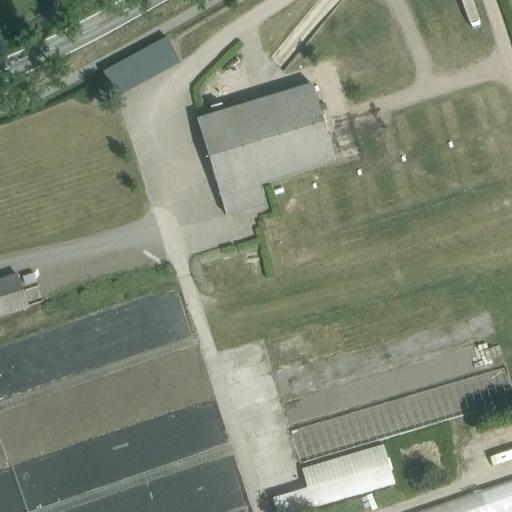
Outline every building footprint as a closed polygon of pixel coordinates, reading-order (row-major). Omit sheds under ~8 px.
[(167,40),(103,74),(120,104),(183,70),(167,40)] [(312,82),(196,119),(222,195),(257,184),(336,159),(312,82)] [(511,138),(509,128),(508,128),(498,86),(471,92),(489,166),(508,161),(510,169),(511,168),(511,138)] [(404,114),(378,121),(389,159),(415,152),(404,114)] [(357,128),(348,132),(362,169),(372,165),(357,128)] [(257,184),(222,195),(229,218),(264,207),(257,184)] [(325,187),(303,194),(314,230),(326,227),(317,197),(327,194),(325,187)] [(18,277),(0,283),(0,316),(28,307),(18,277)] [(511,399),(511,376),(485,286),(262,347),(297,464),(511,399)] [(471,474),(511,460),(511,430),(462,447),(471,474)] [(392,452),(308,475),(318,511),(402,488),(392,452)] [(511,511),(511,480),(409,511),(511,511)]
